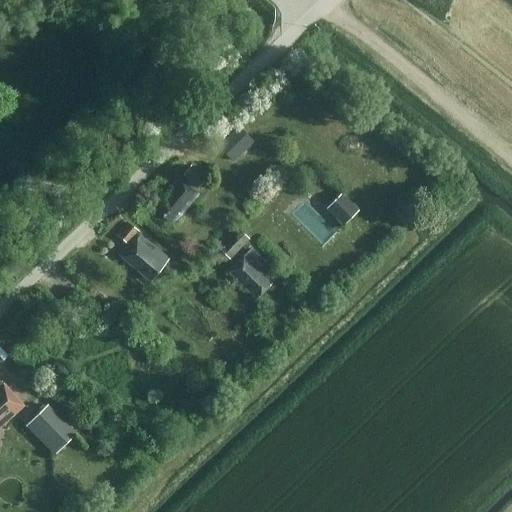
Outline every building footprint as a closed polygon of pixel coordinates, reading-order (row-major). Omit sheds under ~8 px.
[(254,142),(239,127),(218,147),(232,162),(254,142)] [(182,176),(198,189),(207,179),(191,165),(182,176)] [(200,194),(178,176),(178,177),(178,178),(168,190),(171,193),(157,210),(156,211),(174,225),(174,224),(199,195),(200,194)] [(341,194),(335,200),(353,217),(358,211),(341,194)] [(119,255),(151,282),(169,259),(138,234),(139,232),(128,223),(117,236),(129,246),(127,249),(125,248),(119,255)] [(250,239),(235,224),(214,245),(230,260),(250,239)] [(279,276),(251,249),(229,271),(257,299),(279,276)] [(1,380),(0,380),(0,428),(25,406),(1,380)] [(26,425),(54,456),(76,436),(47,405),(26,425)]
